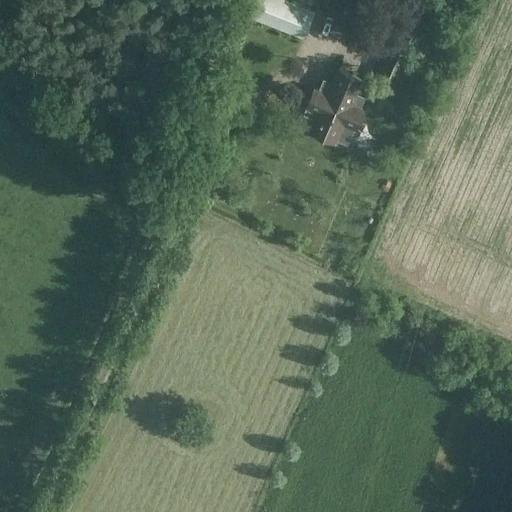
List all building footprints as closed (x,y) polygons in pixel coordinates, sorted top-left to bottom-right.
[(248,0),(245,10),(251,13),(250,15),(287,31),(302,37),(312,12),(313,10),(288,0),(248,0)] [(387,97),(400,66),(412,40),(396,33),(372,90),(387,97)] [(404,56),(400,66),(405,68),(413,71),(417,62),(404,56)] [(400,66),(387,97),(400,102),(413,71),(405,68),(400,66)] [(338,86),(345,71),(336,67),(330,81),(323,78),(318,88),(314,86),(314,87),(304,111),(303,114),(315,119),(310,131),(335,142),(336,139),(343,123),(328,117),(336,99),(334,98),(340,87),(338,86)] [(363,79),(345,71),(338,86),(340,87),(334,98),(336,99),(328,117),(343,123),(336,139),(347,144),(354,129),(355,129),(364,108),(360,106),(365,96),(357,93),(363,79)] [(240,168),(234,182),(245,186),(250,172),(240,168)]
